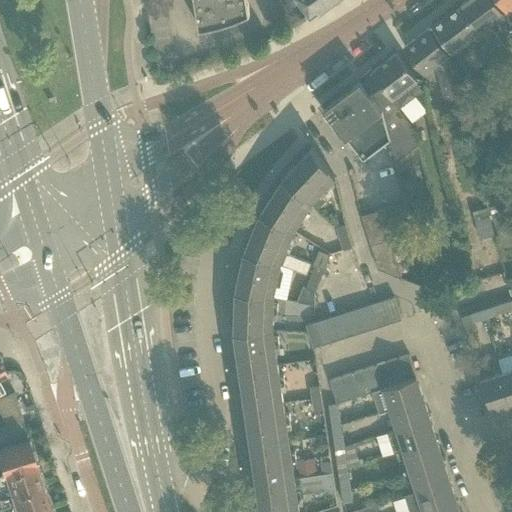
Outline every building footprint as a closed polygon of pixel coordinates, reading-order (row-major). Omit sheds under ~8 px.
[(193,0),(198,28),(211,26),(224,22),(237,18),(249,13),(247,0),(193,0)] [(332,2),(330,0),(297,0),(310,18),(332,2)] [(494,0),(466,0),(458,6),(495,55),(506,46),(493,29),(491,30),(488,25),(505,12),(494,0)] [(511,0),(499,0),(511,15),(511,0)] [(444,17),(432,26),(453,52),(459,48),(463,53),(464,54),(464,55),(473,48),(485,63),(485,70),(497,67),(495,55),(458,6),(444,17)] [(407,45),(404,47),(417,63),(424,73),(433,66),(449,54),(428,28),(407,45)] [(361,80),(360,81),(380,108),(389,139),(390,141),(395,161),(418,143),(414,130),(398,110),(424,91),(415,80),(418,78),(410,68),(398,52),(397,51),(397,52),(373,70),(372,71),(361,80)] [(449,54),(433,66),(437,71),(444,101),(446,100),(449,115),(462,112),(449,54)] [(505,99),(497,67),(485,70),(481,71),(488,102),(505,99)] [(360,81),(323,108),(363,159),(389,139),(380,108),(360,81)] [(328,183),(334,177),(312,147),(298,161),(294,158),(290,163),(294,166),(282,178),(311,201),(323,189),(328,183)] [(307,208),(311,201),(282,178),(273,193),(269,190),(265,196),(269,198),(260,212),(293,230),(302,215),(307,208)] [(328,183),(323,189),(327,192),(332,187),(328,183)] [(389,239),(415,230),(406,201),(361,215),(370,244),(389,239)] [(307,208),(302,215),(306,218),(311,211),(307,208)] [(494,236),(487,208),(474,211),(481,239),(494,236)] [(289,238),(293,230),(260,212),(254,228),(249,227),(246,233),(251,235),(244,250),(280,262),(287,245),(289,238)] [(345,224),(336,227),(339,238),(348,235),(345,224)] [(339,238),(343,249),(352,247),(348,235),(339,238)] [(431,237),(419,240),(419,249),(431,249),(431,237)] [(401,278),(389,239),(370,244),(377,269),(401,278)] [(278,271),(280,262),(244,250),(241,268),(236,266),(234,273),(239,274),(236,290),(273,295),(276,278),(278,271)] [(319,250),(313,264),(315,265),(324,269),(330,254),(319,250)] [(311,277),(319,280),(324,269),(315,265),(311,277)] [(306,288),(315,291),(319,280),(311,277),(306,288)] [(302,286),(296,302),(314,305),(315,291),(306,288),(302,286)] [(273,304),(273,295),(236,290),(235,308),(230,308),(230,314),(235,314),(235,331),(272,329),(272,312),(273,304)] [(394,296),(383,300),(390,323),(401,319),(394,296)] [(383,300),(372,304),(379,327),(390,323),(383,300)] [(372,304),(361,307),(368,330),(379,327),(372,304)] [(493,306),(481,310),(484,318),(496,315),(493,306)] [(361,307),(350,311),(357,334),(368,330),(361,307)] [(484,318),(481,310),(470,313),(473,322),(484,318)] [(350,311),(339,314),(346,337),(357,334),(350,311)] [(339,314),(328,318),(335,341),(346,337),(339,314)] [(328,318),(317,321),(324,344),(335,341),(328,318)] [(314,322),(306,325),(310,336),(320,333),(317,321),(314,322)] [(273,338),(272,329),(235,331),(237,348),(232,349),(233,355),(238,355),(240,371),(277,365),(274,345),(273,338)] [(320,333),(310,336),(313,348),(319,346),(324,344),(320,333)] [(404,380),(416,377),(408,354),(397,358),(404,380)] [(386,361),(393,384),(404,380),(397,358),(386,361)] [(382,388),(383,388),(383,387),(393,384),(386,361),(374,365),(382,388)] [(279,377),(277,365),(240,371),(243,386),(238,387),(239,394),(244,393),(246,409),(283,403),(280,384),(279,377)] [(370,392),(382,388),(374,365),(363,369),(370,392)] [(359,395),(370,392),(363,369),(352,372),(359,395)] [(511,369),(502,372),(511,403),(511,369)] [(348,399),(359,395),(352,372),(340,376),(348,399)] [(511,405),(511,403),(502,372),(480,379),(491,412),(511,405)] [(336,403),(348,399),(340,376),(329,380),(336,403)] [(383,388),(390,408),(423,398),(416,377),(404,380),(393,384),(383,387),(383,388)] [(319,385),(310,387),(310,388),(310,390),(312,400),(321,399),(319,387),(319,385)] [(12,391),(0,396),(0,413),(12,435),(24,430),(12,391)] [(390,408),(397,429),(429,419),(423,398),(390,408)] [(321,399),(312,400),(313,410),(322,409),(321,399)] [(288,441),(283,403),(246,409),(248,424),(243,425),(244,432),(249,431),(251,447),(288,441)] [(328,404),(332,426),(340,425),(341,424),(338,403),(328,404)] [(397,429),(387,432),(394,453),(403,450),(436,439),(429,419),(397,429)] [(342,435),(333,436),(335,448),(343,446),(344,446),(342,435)] [(403,450),(410,470),(443,460),(436,439),(403,450)] [(0,471),(0,472),(1,474),(35,463),(34,462),(36,460),(34,454),(32,453),(27,440),(0,448),(0,464),(2,471),(0,471)] [(294,479),(288,441),(251,447),(254,462),(249,463),(250,469),(255,469),(257,484),(294,479)] [(343,446),(335,448),(338,469),(347,468),(344,446),(343,446)] [(314,459),(297,461),(299,478),(316,476),(314,459)] [(410,470),(416,491),(449,480),(443,460),(410,470)] [(330,461),(320,462),(322,475),(332,473),(330,461)] [(0,473),(0,499),(42,485),(41,482),(42,481),(41,475),(38,474),(35,463),(1,474),(0,473)] [(347,468),(338,469),(342,491),(350,489),(347,468)] [(259,500),(254,501),(255,507),(260,507),(261,511),(298,511),(297,498),(303,497),(303,493),(324,490),(325,496),(335,494),(332,473),(322,475),(316,476),(299,478),(294,479),(257,484),(259,500)] [(449,480),(416,491),(404,495),(409,511),(421,511),(423,511),(456,501),(449,480)] [(0,499),(0,511),(31,511),(49,506),(48,505),(50,502),(48,497),(46,497),(42,485),(0,499)] [(350,489),(342,491),(343,503),(352,501),(350,489)] [(459,511),(456,501),(423,511),(459,511)]
